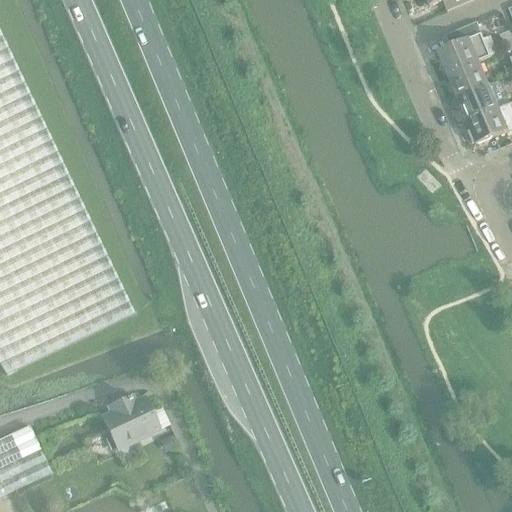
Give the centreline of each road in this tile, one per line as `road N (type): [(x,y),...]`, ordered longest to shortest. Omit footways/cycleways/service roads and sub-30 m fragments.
road 1 (primary): [(80,0),(305,511)]
road 2 (primary): [(350,511),(136,0)]
road 3 (unclassified): [(215,511),(163,391),(148,378),(118,381),(0,424)]
road 4 (residential): [(483,177),(452,159),(424,111),(380,0)]
